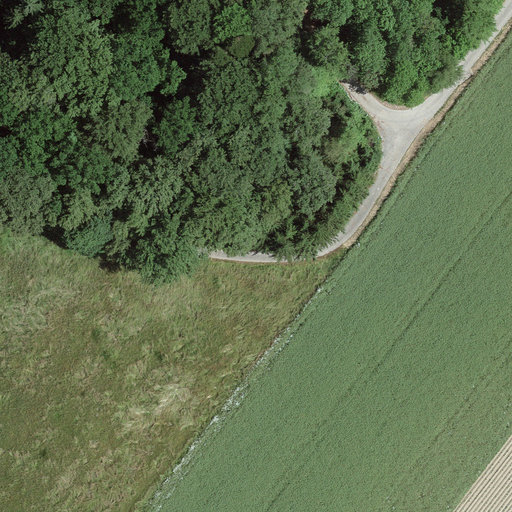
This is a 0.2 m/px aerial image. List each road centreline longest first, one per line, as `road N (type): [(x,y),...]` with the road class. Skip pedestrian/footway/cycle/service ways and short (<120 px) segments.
road 1 (track): [(497,0),(405,123),(317,221),(247,245),(187,242),(0,186)]
road 2 (track): [(405,123),(307,0)]
